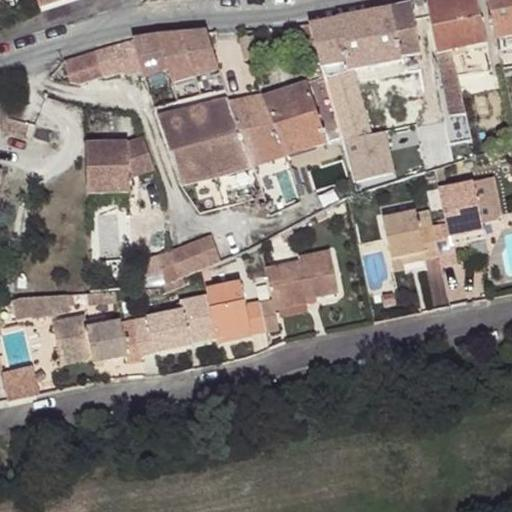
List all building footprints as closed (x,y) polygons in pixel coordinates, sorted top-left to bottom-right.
[(449,38),(441,0),(435,0),(426,2),(437,55),(452,52),(452,49),(449,38)] [(476,0),(441,0),(449,38),(484,31),(476,0)] [(511,0),(486,0),(495,40),(511,36),(511,0)] [(414,7),(413,5),(337,19),(342,45),(395,36),(402,59),(425,55),(413,7),(414,7)] [(309,25),(322,69),(346,65),(347,72),(403,63),(402,59),(395,36),(342,45),(337,19),(309,25)] [(484,31),(449,38),(452,49),(486,43),(484,31)] [(210,33),(185,35),(198,78),(222,71),(210,33)] [(169,36),(155,38),(168,72),(173,85),(198,78),(185,35),(169,36)] [(511,36),(495,40),(499,57),(511,54),(511,36)] [(145,39),(131,41),(137,62),(140,71),(141,72),(141,73),(145,81),(168,72),(155,38),(145,39)] [(131,41),(121,44),(129,70),(131,76),(141,73),(141,72),(140,71),(137,62),(131,41)] [(109,48),(117,75),(126,72),(128,77),(131,76),(129,70),(121,44),(109,47),(109,48)] [(109,47),(96,51),(104,78),(113,75),(114,76),(117,75),(109,48),(109,47)] [(91,53),(80,56),(88,82),(104,78),(96,51),(91,53)] [(453,134),(469,132),(458,78),(454,59),(452,52),(437,55),(453,134)] [(489,54),(454,59),(458,78),(493,71),(489,54)] [(80,56),(65,61),(70,81),(76,86),(88,82),(80,56)] [(328,145),(342,141),(326,79),(308,84),(263,98),(231,104),(230,101),(207,107),(183,112),(159,118),(167,141),(173,158),(179,175),(182,186),(252,168),(286,158),(328,145)] [(6,123),(3,130),(26,137),(30,123),(5,117),(6,123)] [(419,154),(413,126),(365,135),(371,164),(419,154)] [(129,144),(87,145),(88,197),(131,196),(129,180),(155,170),(144,139),(129,144)] [(444,227),(430,229),(435,257),(438,271),(453,267),(448,247),(462,244),(461,237),(480,233),(478,223),(495,220),(500,214),(493,177),(470,181),(470,185),(437,193),(444,227)] [(435,257),(430,229),(416,232),(412,211),(381,218),(389,259),(391,271),(402,269),(401,264),(399,257),(419,253),(420,261),(435,257)] [(461,237),(462,244),(482,239),(480,233),(461,237)] [(158,259),(169,286),(180,281),(202,272),(204,271),(205,271),(224,263),(214,236),(158,259)] [(272,302),(261,305),(267,335),(283,332),(278,313),(313,307),(311,300),(341,294),(332,253),(301,259),(301,263),(266,270),(272,302)] [(399,257),(401,264),(420,261),(419,253),(399,257)] [(206,294),(208,304),(215,337),(216,343),(248,336),(249,340),(267,335),(261,305),(246,307),(242,286),(206,294)] [(90,296),(88,296),(89,308),(118,305),(116,295),(90,296)] [(18,300),(10,303),(13,321),(29,318),(30,321),(47,318),(68,314),(65,297),(55,298),(18,300)] [(135,333),(136,339),(142,363),(190,352),(189,348),(188,342),(215,337),(208,304),(181,310),(181,317),(149,324),(150,330),(135,333)] [(124,340),(121,325),(87,331),(85,319),(52,326),(59,363),(91,357),(94,365),(94,369),(126,363),(127,371),(143,367),(142,363),(136,339),(124,340)] [(189,348),(216,343),(215,337),(188,342),(189,348)] [(61,371),(94,365),(91,357),(59,363),(61,371)]
